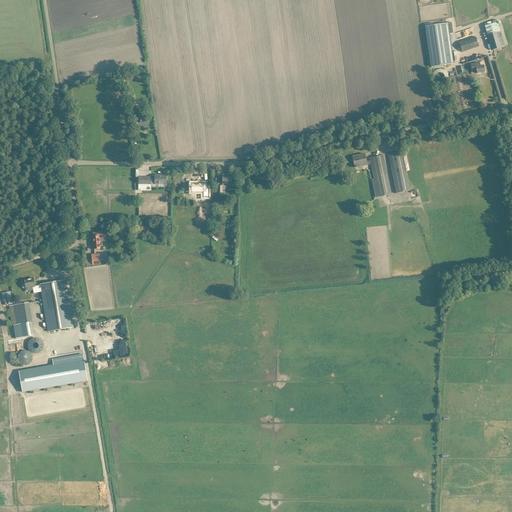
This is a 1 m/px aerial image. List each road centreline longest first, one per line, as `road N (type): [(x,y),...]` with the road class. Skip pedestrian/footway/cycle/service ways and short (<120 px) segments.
road 1 (unclassified): [(69,165),(258,163),(511,110)]
road 2 (unclassified): [(69,165),(44,0)]
road 3 (unclassified): [(0,265),(77,242),(69,165)]
road 4 (track): [(110,511),(91,388)]
